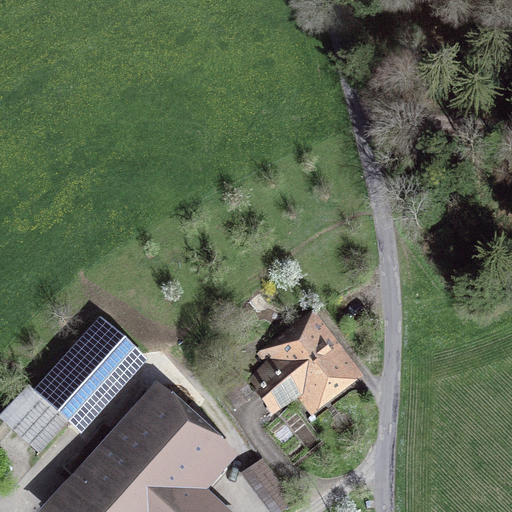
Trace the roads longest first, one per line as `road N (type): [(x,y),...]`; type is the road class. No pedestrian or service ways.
road 1 (unclassified): [(330,0),(389,268),(383,511)]
road 2 (track): [(20,511),(135,388)]
